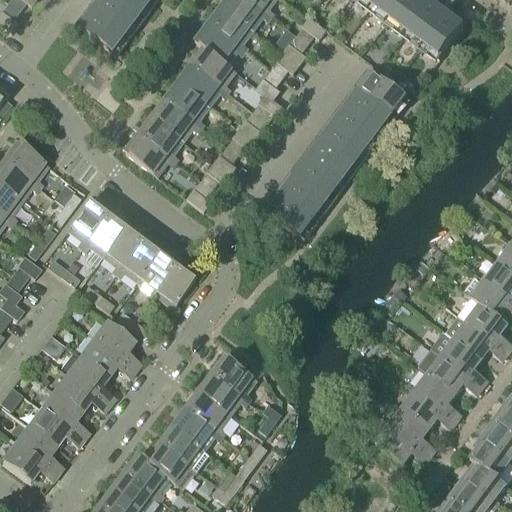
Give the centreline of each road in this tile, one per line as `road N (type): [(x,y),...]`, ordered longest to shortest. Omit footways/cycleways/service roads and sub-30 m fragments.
road 1 (residential): [(212,250),(225,265),(222,292),(57,511)]
road 2 (residential): [(18,71),(53,102),(93,160),(212,250)]
road 3 (residential): [(212,250),(349,65)]
